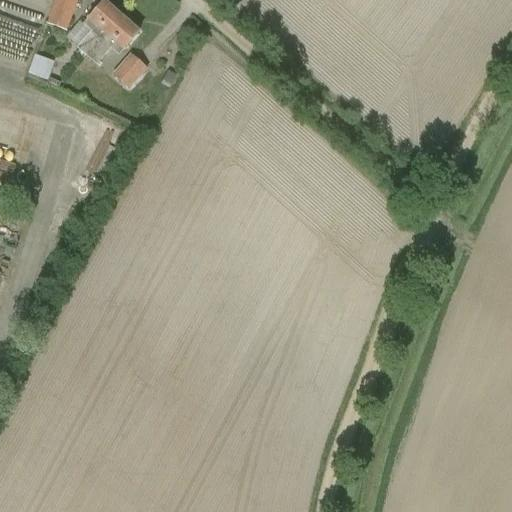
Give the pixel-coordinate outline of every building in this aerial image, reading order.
[(55,0),(46,25),(66,32),(77,0),(55,0)] [(86,20),(87,20),(82,25),(90,33),(77,48),(86,57),(120,17),(102,2),(86,20)] [(139,33),(120,17),(86,57),(96,65),(111,49),(119,56),(139,33)] [(33,54),(27,73),(46,79),(52,61),(33,54)] [(130,54),(112,76),(130,91),(148,69),(130,54)]
